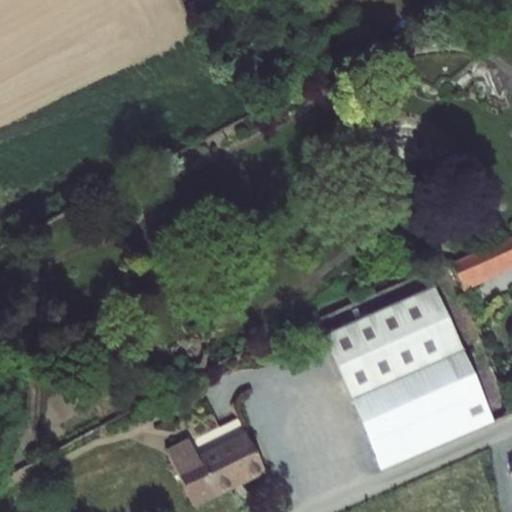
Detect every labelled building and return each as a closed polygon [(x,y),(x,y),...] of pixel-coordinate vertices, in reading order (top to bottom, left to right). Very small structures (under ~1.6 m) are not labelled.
[(511,241),(454,266),(464,287),(511,265),(511,241)] [(172,285),(124,309),(141,341),(189,317),(172,285)] [(501,420),(438,291),(319,343),(377,475),(501,420)] [(511,299),(477,316),(485,335),(511,322),(511,299)] [(242,479),(254,472),(238,444),(226,450),(242,479)] [(161,464),(187,510),(242,479),(226,450),(193,469),(183,451),(161,464)] [(187,510),(188,511),(197,511),(258,479),(254,472),(242,479),(187,510)]
